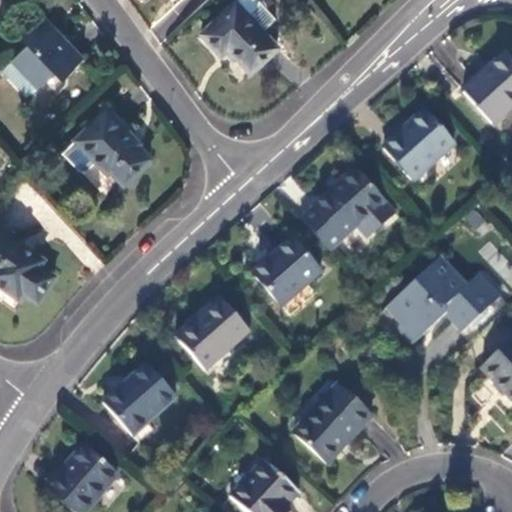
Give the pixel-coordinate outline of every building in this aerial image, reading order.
[(253,0),(238,0),(235,4),(262,33),(274,22),(253,0)] [(262,33),(235,4),(201,35),(219,55),(226,50),(249,73),(276,49),(262,33)] [(82,59),(44,19),(25,36),(31,42),(3,67),(30,97),(57,71),(63,77),(82,59)] [(511,64),(506,58),(463,96),(491,128),(511,109),(511,64)] [(105,110),(76,140),(105,173),(108,171),(121,184),(148,157),(120,128),(121,127),(105,110)] [(426,114),(384,152),(412,183),(454,145),(426,114)] [(316,212),(302,223),(328,253),(354,228),(361,236),(374,235),(395,216),(357,172),(315,209),(316,212)] [(43,260),(0,230),(0,286),(16,298),(20,292),(36,302),(54,277),(39,266),(43,260)] [(291,240),(252,275),(291,319),(317,297),(309,287),(322,275),(291,240)] [(443,260),(392,305),(408,322),(403,326),(399,330),(412,345),(445,317),(462,334),(501,298),(480,276),(468,286),(443,260)] [(218,297),(172,338),(202,371),(248,330),(218,297)] [(388,309),(403,326),(408,322),(392,305),(388,309)] [(511,342),(482,371),(511,402),(511,342)] [(145,368),(102,405),(131,437),(174,400),(145,368)] [(338,389),(295,437),(328,466),(372,418),(338,389)] [(85,449),(49,492),(71,511),(86,511),(117,476),(85,449)] [(265,464),(232,500),(244,511),(282,511),(285,510),(299,494),(265,464)]
